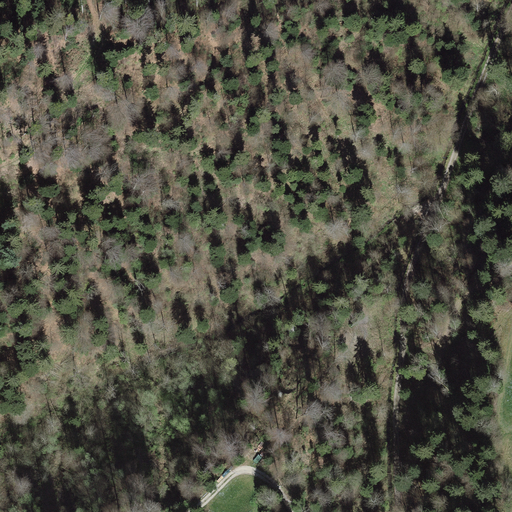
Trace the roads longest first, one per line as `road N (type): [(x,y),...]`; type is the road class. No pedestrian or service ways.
road 1 (track): [(511,224),(501,224),(416,417),(404,413),(407,294),(511,11)]
road 2 (track): [(0,171),(50,119),(95,49),(91,0)]
road 3 (track): [(191,511),(255,472),(292,511)]
